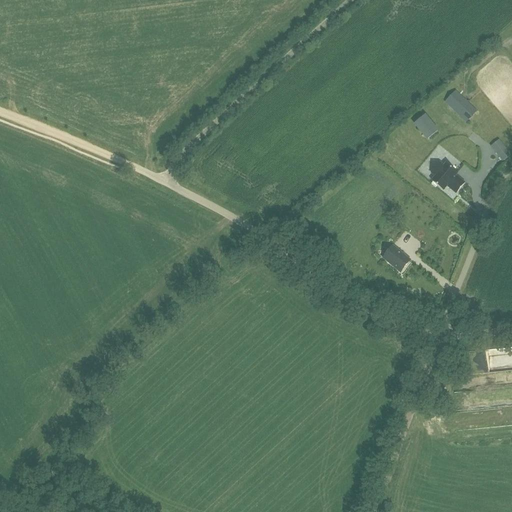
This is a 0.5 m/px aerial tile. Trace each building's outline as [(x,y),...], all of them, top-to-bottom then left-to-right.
[(456,91),(445,102),(466,123),(477,111),(456,91)] [(428,138),(441,130),(429,112),(417,120),(428,138)] [(449,152),(446,155),(470,179),(479,170),(474,165),(478,161),(455,138),(445,149),(449,152)] [(491,147),(503,162),(511,155),(499,140),(491,147)] [(446,164),(444,167),(439,163),(431,173),(436,177),(432,182),(443,191),(447,186),(457,194),(465,183),(455,176),(457,173),(446,164)] [(410,261),(393,247),(383,258),(401,272),(410,261)]
